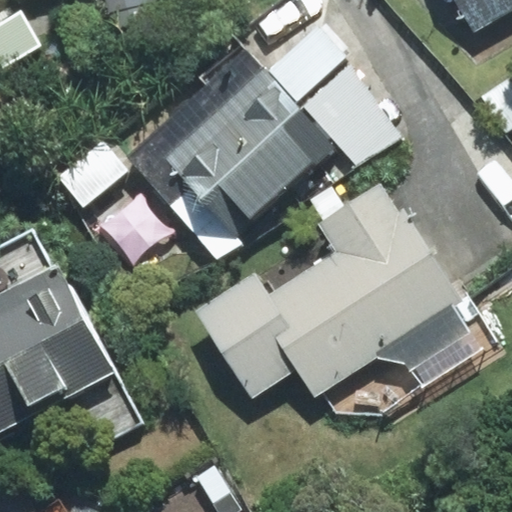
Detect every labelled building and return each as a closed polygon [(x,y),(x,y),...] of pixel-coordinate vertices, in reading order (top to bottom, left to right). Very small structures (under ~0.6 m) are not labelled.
[(161,0),(101,0),(109,38),(166,28),(161,0)] [(511,0),(430,0),(456,48),(511,17),(511,0)] [(278,64),(267,73),(298,109),(349,66),(302,10),(261,45),(278,64)] [(330,170),(260,89),(159,178),(229,258),(330,170)] [(325,261),(262,304),(249,285),(187,327),(248,416),(293,385),(312,411),(459,310),(379,195),(312,241),(325,261)] [(0,451),(108,392),(27,243),(0,258),(0,451)]
